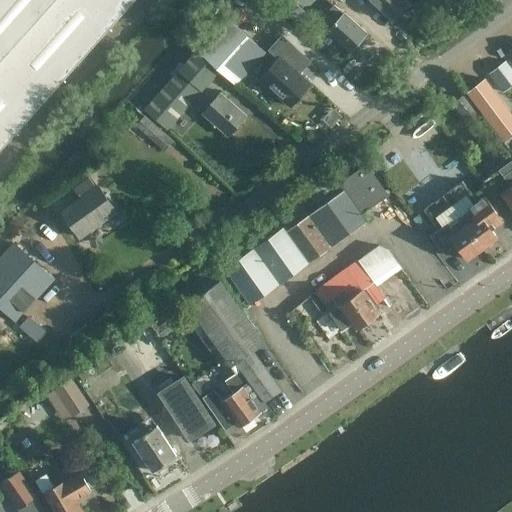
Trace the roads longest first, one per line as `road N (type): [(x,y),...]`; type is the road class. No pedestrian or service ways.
road 1 (unclassified): [(170,511),(511,276)]
road 2 (unclassified): [(298,166),(511,15)]
